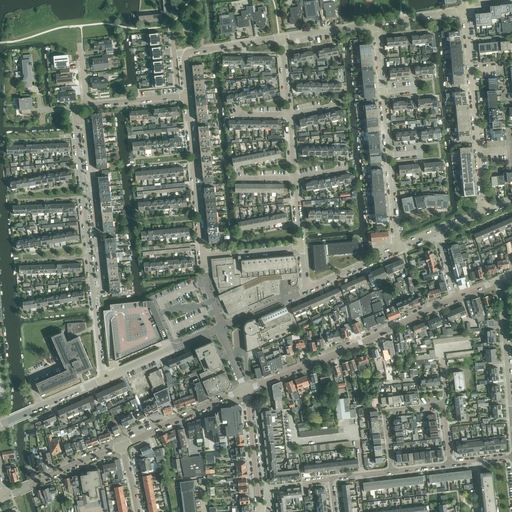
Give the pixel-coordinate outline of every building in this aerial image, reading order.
[(142,16),(139,16),(140,23),(162,21),(162,18),(170,17),(170,15),(169,11),(171,10),(170,0),(159,0),(161,11),(161,13),(142,15),(142,16)] [(312,4),(305,5),(306,17),(317,16),(316,9),(319,9),(318,0),(313,0),(313,2),(311,2),(312,4)] [(324,4),(323,0),(319,0),(321,8),(324,7),(324,9),(325,9),(326,19),(336,17),(335,10),(336,10),(335,2),(324,4)] [(300,2),(297,3),(297,8),(290,9),(291,17),(289,17),(290,24),(300,22),(298,11),(301,11),(300,2)] [(259,29),(264,28),(264,26),(265,26),(265,22),(266,22),(265,18),(262,19),(261,14),(263,14),(263,13),(264,13),(264,12),(265,12),(264,7),(258,8),(259,12),(255,13),(254,6),(250,7),(252,17),(252,19),(256,19),(257,25),(259,25),(259,29)] [(238,26),(239,28),(249,26),(248,20),(252,19),(252,17),(250,7),(246,8),(247,11),(241,12),(242,16),(237,17),(237,19),(234,19),(235,27),(238,26)] [(221,34),(232,33),(231,26),(235,26),(233,13),(228,13),(229,18),(221,19),(222,25),(220,26),(221,34)] [(502,21),(502,28),(503,33),(511,32),(511,23),(510,23),(509,20),(502,21)] [(412,35),(412,36),(412,38),(409,38),(410,45),(419,44),(418,35),(416,35),(416,34),(412,35)] [(406,37),(402,37),(400,37),(400,46),(410,45),(409,38),(406,38),(406,37)] [(107,53),(114,53),(113,48),(112,48),(111,40),(95,42),(95,46),(94,47),(94,48),(95,48),(95,50),(106,49),(107,53)] [(354,40),(354,45),(356,45),(357,50),(360,50),(371,49),(370,44),(359,45),(358,40),(354,40)] [(315,52),(317,59),(326,57),(324,48),(318,50),(318,52),(315,52)] [(312,51),(308,52),(306,52),(307,61),(317,59),(315,52),(313,53),(312,51)] [(301,62),(300,53),(293,54),(295,63),(301,62)] [(93,59),(94,69),(94,71),(98,70),(98,69),(109,68),(108,58),(113,58),(113,54),(103,55),(103,58),(93,59)] [(35,80),(35,77),(33,77),(33,72),(34,72),(34,67),(32,68),(31,65),(32,65),(32,63),(31,63),(31,61),(32,61),(31,56),(24,57),(24,58),(21,58),(21,62),(23,62),(24,65),(22,66),(22,68),(21,68),(22,69),(23,69),(24,69),(24,72),(22,72),(23,76),(24,76),(24,77),(23,77),(24,87),(31,86),(30,82),(34,81),(34,80),(35,80)] [(52,65),(52,69),(69,68),(69,63),(68,63),(68,56),(54,57),(55,65),(52,65)] [(241,68),(244,68),(245,58),(241,58),(241,57),(235,57),(235,65),(241,65),(241,68)] [(253,68),(253,65),(253,57),(247,57),(247,58),(245,58),(244,68),(253,68)] [(412,67),(412,74),(415,74),(415,76),(422,75),(421,66),(412,67)] [(409,74),(412,74),(412,67),(402,68),(403,77),(410,76),(409,74)] [(68,83),(68,82),(72,82),(72,74),(71,74),(71,75),(70,75),(69,69),(60,70),(60,74),(57,74),(57,84),(68,83)] [(93,89),(107,87),(106,79),(99,80),(99,78),(92,78),(93,89)] [(61,102),(76,100),(75,91),(72,91),(72,86),(62,87),(62,92),(60,92),(61,98),(60,98),(60,99),(61,99),(61,102)] [(249,88),(250,91),(251,99),(257,98),(256,90),(255,87),(249,88)] [(364,94),(363,94),(363,99),(366,98),(366,101),(373,101),(372,98),(375,97),(375,93),(364,94)] [(17,110),(21,110),(22,115),(32,114),(31,109),(33,109),(32,98),(16,99),(17,110)] [(418,102),(415,102),(416,109),(425,108),(424,99),(418,100),(418,102)] [(410,112),(409,109),(416,109),(415,102),(412,102),(412,100),(405,101),(406,110),(406,113),(407,113),(409,113),(410,112)] [(160,118),(159,109),(153,110),(154,113),(151,114),(151,120),(154,120),(154,118),(160,118)] [(142,111),(142,119),(148,119),(149,120),(151,120),(151,114),(148,114),(148,113),(148,110),(142,111)] [(336,111),(338,120),(344,119),(343,110),(336,111)] [(326,122),(332,121),(330,112),(324,114),(326,122)] [(209,114),(208,114),(207,114),(197,115),(197,120),(198,123),(206,123),(208,123),(208,120),(210,120),(209,114)] [(198,132),(208,131),(208,125),(207,125),(206,123),(198,123),(198,127),(198,132)] [(418,131),(418,138),(421,137),(421,140),(428,139),(427,130),(418,131)] [(415,138),(418,138),(418,131),(408,132),(409,141),(416,140),(415,138)] [(63,152),(69,152),(69,150),(71,150),(70,146),(69,146),(68,144),(62,144),(63,152)] [(274,147),(273,147),(272,147),(272,151),(274,151),(275,158),(281,157),(280,150),(274,151),(274,147)] [(269,160),(275,158),(274,151),(272,151),(268,152),(268,148),(266,149),(266,152),(268,152),(269,160)] [(263,161),(269,160),(268,152),(266,152),(262,153),(262,149),(260,150),(260,153),(262,153),(263,161)] [(258,162),(263,161),(262,153),(260,153),(257,154),(256,151),(254,151),(254,154),(256,154),(258,162)] [(252,163),(258,162),(256,154),(254,154),(251,155),(250,152),(248,152),(248,156),(250,155),(252,163)] [(246,164),(252,163),(250,155),(248,156),(245,156),(244,153),(242,153),(243,157),(244,156),(246,164)] [(240,166),(246,164),(244,156),(243,157),(239,157),(238,154),(236,154),(237,158),(238,158),(240,166)] [(382,162),(381,157),(370,158),(371,163),(370,163),(371,166),(378,166),(381,165),(380,162),(382,162)] [(421,166),(422,173),(431,172),(430,163),(424,163),(424,165),(421,166)] [(418,164),(413,164),(411,165),(412,174),(422,173),(421,166),(418,166),(418,164)] [(371,170),(372,175),(383,173),(382,169),(379,169),(378,166),(371,166),(371,170)] [(342,175),(344,184),(351,183),(351,182),(349,176),(349,174),(342,175)] [(211,181),(213,181),(213,176),(202,177),(203,182),(204,182),(205,185),(211,185),(211,181)] [(312,181),(313,190),(320,189),(318,180),(312,181)] [(307,191),(313,190),(312,181),(305,182),(307,191)] [(205,193),(215,192),(214,187),(214,184),(211,185),(205,185),(205,188),(204,188),(205,193)] [(415,196),(418,207),(421,207),(425,207),(424,206),(426,206),(424,194),(421,194),(415,196)] [(424,194),(426,206),(427,206),(430,207),(431,206),(433,206),(433,194),(428,194),(424,194)] [(415,196),(408,197),(411,210),(414,209),(414,208),(418,207),(415,196)] [(408,197),(401,199),(404,212),(410,211),(410,210),(411,210),(408,197)] [(280,211),(279,211),(277,211),(278,215),(280,214),(281,222),(287,221),(286,213),(281,214),(280,211)] [(275,223),(281,222),(280,214),(278,215),(274,215),(274,212),(271,212),(272,216),(274,215),(275,223)] [(269,225),(275,223),(274,215),(272,216),(268,216),(268,213),(265,213),(266,217),(268,217),(269,225)] [(263,226),(269,225),(268,217),(266,217),(262,218),(262,214),(260,215),(260,218),(262,218),(263,226)] [(257,227),(263,226),(262,218),(260,218),(257,219),(256,215),(254,216),(255,219),(256,219),(257,227)] [(252,228),(257,227),(256,219),(255,219),(251,220),(250,217),(248,217),(249,220),(250,220),(252,228)] [(246,229),(252,228),(250,220),(249,220),(245,221),(244,218),(242,218),(243,222),(244,221),(246,229)] [(508,220),(502,222),(505,229),(511,227),(508,220)] [(496,225),(500,232),(505,229),(502,222),(496,225)] [(496,225),(491,227),(494,234),(500,232),(496,225)] [(103,228),(104,233),(108,232),(109,235),(116,235),(115,232),(115,226),(113,227),(103,228)] [(485,230),(488,237),(494,234),(491,227),(485,230)] [(485,230),(479,232),(482,239),(488,237),(485,230)] [(476,242),(482,239),(479,232),(473,235),(476,242)] [(115,243),(115,242),(115,240),(115,238),(116,238),(116,235),(109,235),(109,238),(104,239),(105,244),(115,243)] [(326,245),(326,249),(327,254),(328,254),(328,256),(359,253),(358,241),(327,244),(327,245),(326,245)] [(460,250),(466,248),(465,246),(459,248),(448,251),(449,255),(460,252),(460,250)] [(461,255),(461,254),(460,252),(449,255),(450,260),(468,255),(468,254),(467,252),(462,254),(463,254),(461,255)] [(425,257),(426,260),(419,262),(419,264),(421,264),(422,264),(434,260),(434,259),(434,258),(435,258),(434,256),(433,255),(425,257)] [(462,259),(467,258),(469,257),(468,255),(450,260),(452,265),(463,262),(462,259)] [(492,255),(488,256),(489,258),(489,260),(490,265),(492,273),(497,272),(495,264),(493,265),(492,265),(492,263),(493,262),(492,255)] [(216,285),(220,295),(221,295),(223,299),(222,300),(229,315),(280,292),(279,279),(286,279),(288,279),(292,279),(293,287),(293,286),(294,286),(295,286),(296,285),(297,284),(298,283),(298,282),(298,281),(298,280),(296,256),(288,257),(242,261),(241,256),(238,256),(238,257),(233,258),(233,257),(211,259),(213,278),(216,285)] [(396,262),(399,270),(404,267),(401,260),(396,262)] [(423,266),(427,265),(429,273),(436,271),(436,269),(437,269),(434,260),(422,264),(423,266)] [(390,264),(393,272),(399,270),(396,262),(390,264)] [(452,265),(455,278),(464,275),(468,274),(467,271),(466,267),(465,262),(463,262),(452,265)] [(388,275),(393,272),(390,264),(384,267),(388,275)] [(383,268),(377,270),(381,279),(387,276),(383,268)] [(377,270),(372,272),(376,281),(381,279),(377,270)] [(372,272),(367,275),(371,283),(376,281),(372,272)] [(438,272),(427,275),(423,276),(422,276),(424,281),(432,279),(431,277),(439,275),(438,272)] [(441,292),(447,290),(442,274),(439,274),(441,280),(438,281),(439,285),(439,287),(441,292)] [(457,281),(458,286),(465,284),(464,280),(465,279),(464,275),(455,278),(456,282),(457,281)] [(364,276),(358,279),(361,286),(367,283),(364,276)] [(352,281),(355,288),(361,286),(358,279),(352,281)] [(346,284),(349,291),(355,288),(352,281),(346,284)] [(430,282),(431,286),(434,297),(440,296),(438,289),(435,290),(433,285),(434,285),(433,282),(430,282)] [(343,293),(349,291),(346,284),(340,286),(343,293)] [(428,299),(434,297),(431,286),(428,286),(430,292),(426,293),(428,299)] [(332,291),(335,298),(341,295),(338,288),(332,291)] [(326,294),(329,301),(335,298),(332,291),(326,294)] [(383,295),(390,311),(385,313),(389,320),(400,316),(399,313),(395,304),(395,303),(396,302),(391,291),(383,295)] [(372,292),(359,300),(365,329),(381,322),(381,324),(387,322),(381,309),(381,306),(380,300),(381,300),(379,292),(372,292)] [(320,296),(323,303),(329,301),(326,294),(320,296)] [(490,305),(490,304),(488,300),(494,298),(493,295),(487,297),(487,296),(482,298),(485,306),(485,307),(486,308),(487,308),(488,308),(489,308),(490,307),(490,306),(490,305)] [(320,296),(314,299),(318,306),(323,303),(320,296)] [(409,309),(414,306),(410,297),(405,300),(409,309)] [(466,302),(472,319),(476,318),(479,325),(478,325),(479,328),(481,328),(482,328),(488,327),(487,320),(484,321),(484,318),(482,312),(483,311),(479,298),(466,302)] [(309,301),(312,308),(318,306),(314,299),(309,301)] [(115,360),(115,361),(169,338),(152,300),(110,305),(110,310),(111,315),(110,315),(115,360)] [(365,330),(365,329),(359,300),(357,301),(349,304),(353,324),(352,325),(355,334),(365,330)] [(309,301),(303,304),(306,311),(312,308),(309,301)] [(395,304),(399,313),(405,310),(401,301),(395,304)] [(297,306),(300,313),(306,311),(303,304),(297,306)] [(294,316),(300,313),(297,306),(291,309),(294,316)] [(457,308),(461,316),(466,314),(463,306),(457,308)] [(455,319),(461,316),(457,308),(452,311),(455,319)] [(293,322),(287,309),(282,311),(282,310),(261,320),(261,319),(259,319),(260,322),(256,323),(254,320),(248,323),(246,324),(245,326),(245,327),(247,352),(260,346),(259,343),(264,341),(262,337),(266,336),(266,337),(269,335),(270,337),(290,329),(291,328),(292,327),(292,326),(293,326),(293,325),(293,324),(293,323),(293,322)] [(455,319),(452,311),(446,313),(449,321),(455,319)] [(104,316),(109,359),(108,359),(108,361),(115,360),(110,315),(104,316)] [(439,316),(433,319),(436,327),(442,324),(439,316)] [(436,327),(433,319),(427,321),(430,329),(436,327)] [(85,322),(68,323),(67,323),(68,337),(64,339),(61,332),(52,336),(67,371),(36,385),(40,394),(78,377),(77,375),(91,369),(76,334),(85,330),(85,322)] [(424,322),(418,325),(423,336),(426,334),(424,330),(427,328),(424,322)] [(344,341),(349,340),(350,339),(348,330),(345,330),(345,329),(343,329),(342,325),(339,325),(341,332),(342,332),(344,341)] [(421,338),(423,336),(418,325),(413,327),(416,333),(418,332),(419,335),(420,335),(421,338)] [(320,328),(321,333),(320,333),(321,340),(316,340),(317,348),(324,347),(323,339),(325,339),(323,328),(320,328)] [(407,340),(412,338),(414,337),(413,333),(412,328),(409,329),(402,331),(405,340),(407,340)] [(310,351),(316,351),(314,341),(312,341),(311,337),(312,337),(311,331),(307,332),(310,351)] [(296,349),(305,348),(304,340),(295,342),(296,349)] [(392,340),(387,341),(390,355),(389,355),(390,358),(390,361),(391,361),(391,359),(393,359),(392,355),(395,355),(392,340)] [(390,368),(392,368),(392,364),(391,361),(390,361),(390,358),(389,355),(390,355),(387,341),(382,342),(383,350),(385,350),(386,353),(387,353),(387,356),(388,359),(389,365),(390,368)] [(213,342),(195,350),(205,372),(222,364),(213,342)] [(370,351),(372,358),(374,358),(377,370),(382,369),(382,363),(378,349),(370,351)] [(283,366),(288,364),(286,355),(282,356),(282,355),(281,355),(280,355),(279,350),(273,352),(273,354),(274,354),(277,369),(280,368),(281,368),(281,369),(282,369),(283,368),(283,367),(283,366)] [(271,374),(271,371),(269,364),(268,362),(267,362),(267,361),(262,351),(257,352),(258,358),(259,358),(260,363),(260,362),(264,377),(271,374)] [(188,363),(189,363),(194,361),(194,362),(196,366),(199,365),(196,358),(194,359),(191,352),(185,355),(188,362),(188,363)] [(274,354),(273,354),(265,357),(268,361),(267,361),(267,362),(268,362),(269,364),(271,371),(276,369),(277,369),(274,354)] [(185,355),(179,357),(184,369),(187,368),(185,365),(185,363),(188,362),(185,355)] [(357,366),(359,371),(362,370),(360,365),(366,363),(368,368),(370,367),(369,362),(368,362),(366,356),(356,359),(358,366),(357,366)] [(176,366),(180,365),(180,367),(181,367),(182,370),(184,369),(179,357),(173,359),(176,366)] [(176,366),(173,359),(168,362),(171,369),(176,366)] [(351,369),(350,369),(351,372),(350,372),(351,376),(355,375),(354,370),(357,370),(354,360),(349,361),(351,369)] [(343,364),(345,370),(342,371),(344,376),(349,374),(347,370),(350,369),(348,362),(343,364)] [(199,374),(209,397),(225,390),(232,387),(222,364),(205,372),(199,374)] [(256,379),(262,377),(259,364),(253,366),(256,379)] [(332,367),(335,375),(336,377),(338,377),(337,375),(341,374),(338,365),(332,367)] [(149,374),(145,376),(153,394),(168,387),(167,382),(165,383),(159,370),(153,373),(154,374),(150,376),(149,374)] [(172,378),(169,371),(165,373),(166,376),(167,382),(167,384),(177,380),(175,377),(172,378)] [(455,391),(465,390),(463,371),(453,372),(455,391)] [(308,377),(310,384),(312,391),(316,390),(314,383),(318,382),(316,373),(310,375),(311,377),(308,377)] [(320,375),(321,381),(326,380),(327,388),(331,387),(329,377),(328,374),(320,375)] [(139,395),(140,399),(142,402),(140,403),(147,418),(160,412),(152,394),(153,394),(145,376),(131,382),(137,396),(139,395)] [(207,398),(198,376),(197,376),(198,378),(193,380),(195,394),(197,394),(198,402),(199,403),(202,401),(204,400),(208,399),(207,398)] [(306,376),(300,378),(303,387),(304,387),(309,385),(306,376)] [(304,389),(304,387),(303,387),(300,378),(295,380),(298,389),(300,388),(301,391),(305,390),(304,389)] [(288,382),(295,400),(299,399),(296,391),(296,390),(293,381),(288,382)] [(119,384),(123,393),(128,390),(125,382),(119,384)] [(290,409),(289,405),(282,406),(281,397),(282,397),(282,392),(283,391),(283,388),(284,388),(282,383),(281,382),(273,385),(272,386),(275,410),(290,409)] [(285,384),(288,392),(288,393),(291,393),(292,396),(291,396),(293,401),(295,400),(288,382),(285,384)] [(119,384),(113,387),(117,395),(123,393),(119,384)] [(107,389),(111,398),(117,395),(113,387),(107,389)] [(153,394),(152,394),(160,412),(161,414),(162,416),(163,417),(164,417),(165,417),(173,415),(171,407),(172,407),(171,401),(167,393),(169,392),(168,387),(153,394)] [(102,392),(105,401),(111,398),(107,389),(102,392)] [(191,404),(188,396),(185,397),(183,391),(182,392),(183,398),(186,406),(191,404)] [(411,402),(417,401),(416,396),(418,396),(417,391),(410,392),(411,402)] [(105,401),(102,392),(96,394),(100,403),(105,401)] [(176,409),(181,407),(178,400),(175,401),(173,395),(171,396),(176,409)] [(86,399),(90,407),(96,405),(92,396),(86,399)] [(336,410),(337,419),(356,417),(356,415),(356,409),(355,409),(351,410),(350,410),(348,397),(335,399),(336,410)] [(136,398),(130,401),(132,405),(135,403),(137,408),(136,409),(136,410),(136,411),(134,412),(136,414),(138,420),(144,418),(141,411),(136,398)] [(367,407),(372,406),(372,407),(378,406),(378,405),(380,404),(380,402),(378,402),(377,398),(371,399),(367,400),(368,403),(367,403),(367,407)] [(84,410),(90,407),(86,399),(81,401),(84,410)] [(75,404),(79,412),(84,410),(81,401),(75,404)] [(69,406),(73,415),(79,412),(75,404),(69,406)] [(99,406),(101,411),(102,413),(108,411),(106,407),(103,408),(101,405),(99,406)] [(231,407),(226,408),(226,409),(221,409),(221,410),(222,421),(223,426),(222,427),(223,432),(219,433),(220,439),(224,439),(226,436),(229,436),(232,435),(232,436),(243,435),(241,415),(241,414),(241,411),(242,411),(242,408),(237,405),(234,405),(234,406),(231,406),(231,407)] [(63,409),(67,417),(73,415),(69,406),(63,409)] [(67,417),(63,409),(58,411),(61,420),(67,417)] [(214,443),(220,442),(220,439),(219,433),(223,432),(222,427),(223,426),(222,421),(221,410),(215,413),(216,415),(213,416),(204,418),(207,430),(212,429),(214,443)] [(129,415),(126,417),(129,424),(135,422),(135,421),(136,421),(136,420),(138,419),(135,414),(136,414),(134,412),(132,412),(129,413),(129,414),(129,415)] [(50,422),(56,420),(53,413),(42,418),(46,427),(50,425),(50,424),(50,422)] [(119,417),(120,419),(123,427),(129,424),(126,417),(125,414),(119,417)] [(402,424),(401,421),(405,421),(404,416),(400,416),(401,418),(394,419),(395,425),(402,424)] [(197,438),(198,447),(204,446),(205,443),(201,420),(187,423),(190,440),(197,438)] [(106,441),(112,439),(110,434),(113,433),(111,428),(110,423),(109,424),(109,425),(107,426),(109,433),(104,435),(106,441)] [(114,435),(120,432),(117,425),(111,427),(114,435)] [(177,430),(181,449),(178,449),(180,457),(190,456),(188,448),(188,447),(184,429),(177,430)] [(97,433),(101,443),(106,441),(104,435),(103,431),(100,432),(99,431),(97,431),(97,433)] [(174,445),(175,455),(176,459),(172,459),(173,469),(180,468),(179,458),(178,454),(177,444),(176,443),(178,442),(173,432),(167,435),(166,434),(160,437),(164,444),(172,440),(174,445)] [(47,436),(48,441),(51,455),(61,452),(57,438),(52,439),(51,435),(47,436)] [(86,448),(82,436),(80,437),(79,437),(78,437),(77,437),(76,437),(76,438),(75,438),(73,439),(74,443),(71,443),(74,452),(80,450),(79,450),(80,449),(80,450),(81,450),(83,450),(85,450),(86,448)] [(91,439),(90,437),(85,439),(88,448),(93,446),(91,439)] [(68,454),(73,452),(70,443),(68,444),(67,442),(65,443),(66,447),(68,454)] [(140,449),(143,454),(139,455),(139,458),(147,457),(148,458),(160,456),(161,456),(160,448),(153,451),(153,450),(152,450),(150,445),(140,449)] [(246,459),(245,447),(236,448),(231,449),(232,459),(237,460),(246,459)] [(45,464),(52,462),(50,453),(43,455),(42,452),(39,453),(41,459),(44,458),(45,464)] [(214,454),(206,455),(207,464),(215,463),(214,454)] [(33,457),(32,455),(28,456),(31,466),(34,465),(36,471),(43,469),(39,456),(33,457)] [(202,456),(180,459),(184,477),(204,475),(202,456)] [(117,470),(119,479),(123,478),(119,459),(115,460),(115,463),(117,470)] [(115,463),(111,464),(109,464),(110,471),(117,470),(115,463)] [(151,464),(141,466),(142,472),(149,471),(149,470),(152,470),(151,464)] [(271,478),(269,478),(270,482),(274,482),(274,480),(282,479),(282,482),(288,481),(300,480),(299,467),(300,467),(299,464),(297,465),(297,470),(291,471),(291,465),(290,465),(289,465),(288,466),(287,466),(288,469),(288,471),(283,472),(283,470),(279,467),(277,467),(277,469),(270,470),(271,478)] [(9,475),(10,478),(11,483),(15,482),(11,466),(6,468),(8,475),(9,475)] [(87,473),(80,474),(83,491),(88,490),(89,497),(97,496),(96,486),(102,485),(99,468),(92,470),(87,471),(87,473)] [(480,473),(479,473),(480,478),(481,478),(485,511),(496,511),(494,492),(491,472),(482,473),(480,473)] [(66,486),(69,485),(70,487),(70,491),(73,491),(70,478),(64,479),(66,486)] [(196,511),(193,488),(194,481),(180,483),(183,511),(196,511)] [(56,486),(49,488),(51,495),(53,500),(55,499),(53,494),(58,492),(56,486)] [(114,487),(115,491),(112,491),(113,494),(115,493),(123,492),(122,486),(114,487)] [(53,500),(51,495),(49,488),(48,488),(42,490),(45,499),(48,498),(49,501),(53,500)] [(289,492),(290,498),(290,499),(296,498),(296,503),(300,503),(299,498),(302,497),(301,488),(287,489),(287,492),(288,492),(289,492)] [(43,502),(45,501),(41,489),(36,491),(39,499),(41,498),(43,502)] [(289,492),(288,492),(287,492),(280,493),(280,491),(276,492),(276,496),(278,495),(278,500),(290,498),(289,492)] [(241,505),(249,504),(248,503),(249,503),(249,500),(248,500),(248,496),(238,497),(237,495),(234,495),(234,494),(231,495),(231,497),(235,496),(235,500),(240,499),(241,505)] [(287,504),(288,503),(290,500),(290,499),(290,498),(278,500),(278,503),(276,503),(276,506),(286,505),(286,504),(287,504)]
